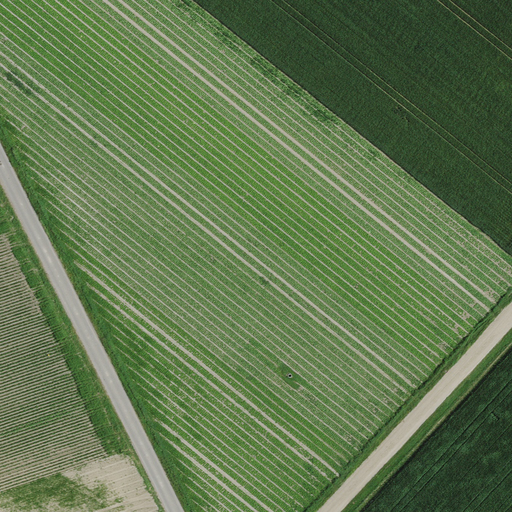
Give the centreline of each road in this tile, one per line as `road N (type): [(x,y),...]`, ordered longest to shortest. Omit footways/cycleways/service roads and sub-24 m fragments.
road 1 (track): [(176,511),(0,154)]
road 2 (track): [(328,511),(511,319)]
